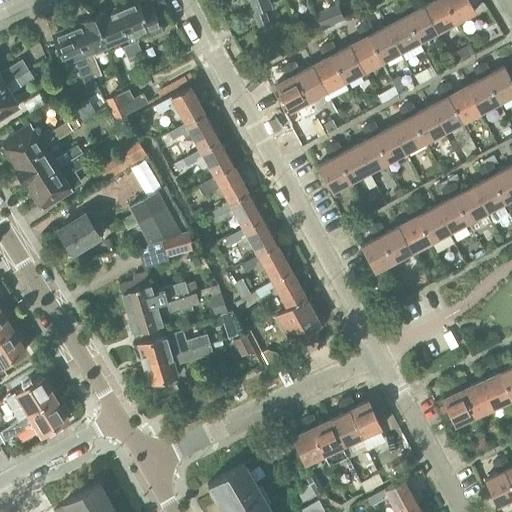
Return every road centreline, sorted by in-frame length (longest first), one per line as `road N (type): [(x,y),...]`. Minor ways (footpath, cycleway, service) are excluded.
road 1 (residential): [(379,353),(182,0)]
road 2 (residential): [(119,418),(0,226)]
road 3 (residential): [(462,511),(379,353)]
road 4 (residential): [(241,420),(379,353)]
road 5 (residential): [(0,482),(119,418)]
